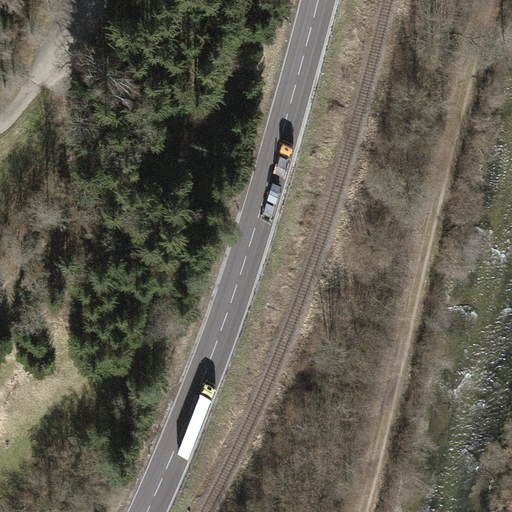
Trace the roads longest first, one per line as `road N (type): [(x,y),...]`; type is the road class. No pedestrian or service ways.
road 1 (primary): [(321,0),(193,425),(152,511)]
road 2 (track): [(360,511),(491,0)]
road 3 (unclassified): [(117,0),(40,95)]
